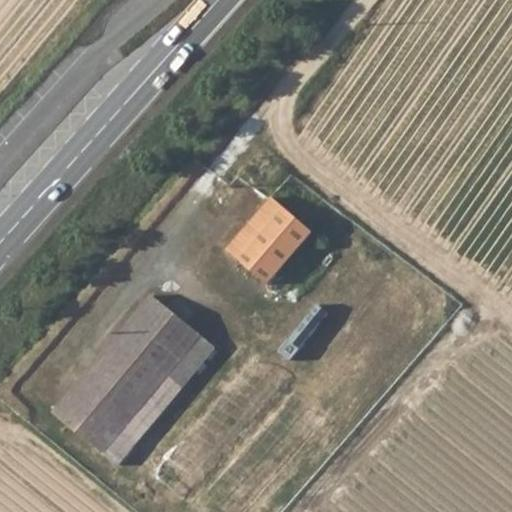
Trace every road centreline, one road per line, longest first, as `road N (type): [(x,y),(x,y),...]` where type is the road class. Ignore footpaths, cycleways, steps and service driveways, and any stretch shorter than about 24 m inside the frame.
road 1 (track): [(362,0),(25,395)]
road 2 (secondary): [(0,250),(223,0)]
road 3 (track): [(273,109),(307,153),(464,278),(511,330)]
road 4 (track): [(309,511),(484,308)]
road 5 (track): [(0,451),(41,460),(117,511)]
